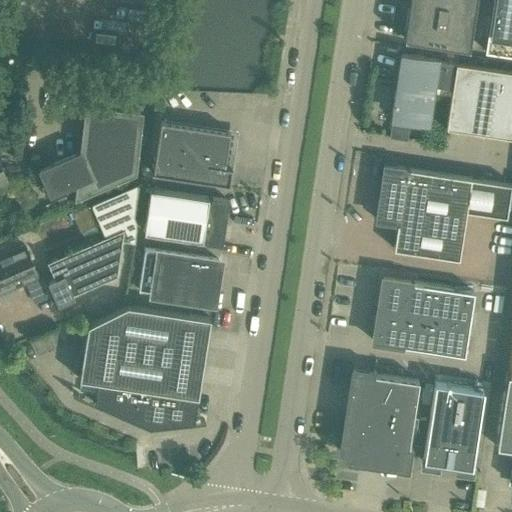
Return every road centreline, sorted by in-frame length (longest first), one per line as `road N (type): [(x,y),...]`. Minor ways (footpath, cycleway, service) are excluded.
road 1 (unclassified): [(276,510),(361,0)]
road 2 (unclassified): [(309,0),(227,508)]
